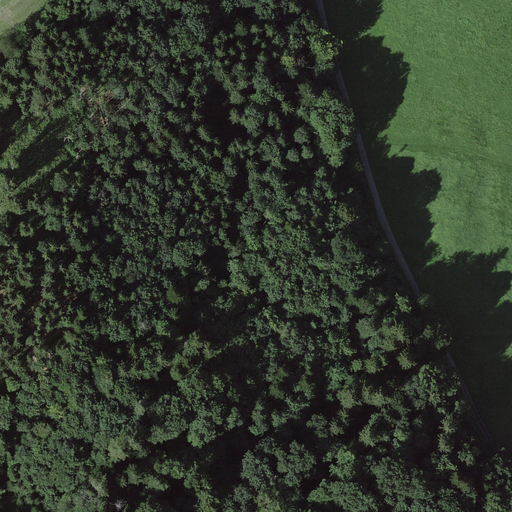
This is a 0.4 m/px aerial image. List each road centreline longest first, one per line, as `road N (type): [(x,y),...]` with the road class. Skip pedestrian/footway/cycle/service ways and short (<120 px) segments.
road 1 (track): [(316,0),(386,231),(511,470)]
road 2 (track): [(355,136),(451,147),(511,166)]
